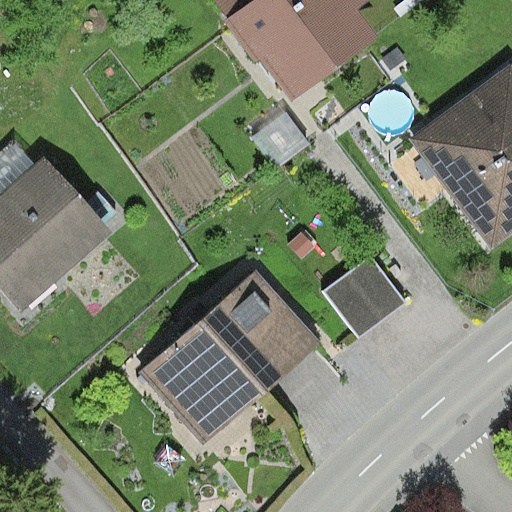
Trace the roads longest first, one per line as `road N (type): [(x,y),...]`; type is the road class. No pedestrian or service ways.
road 1 (residential): [(0,409),(89,511)]
road 2 (unclassified): [(411,427),(511,510)]
road 3 (tertiary): [(411,427),(511,344)]
